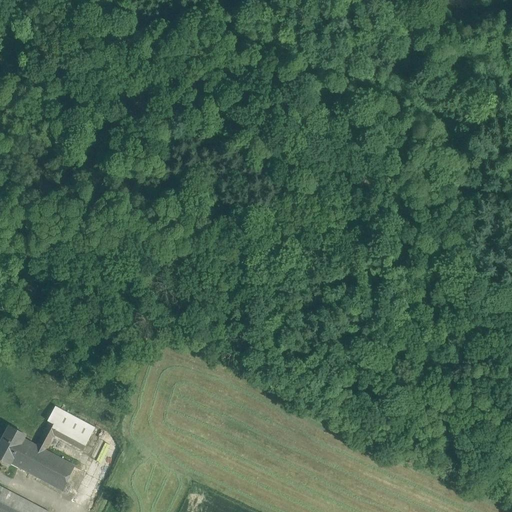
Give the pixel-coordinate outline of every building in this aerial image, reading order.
[(50,422),(37,445),(38,445),(46,450),(54,434),(83,450),(95,427),(56,406),(48,420),(50,422)] [(11,463),(24,438),(26,434),(9,426),(0,442),(0,457),(10,463),(11,463)] [(24,438),(11,463),(25,470),(38,445),(37,445),(24,438)] [(46,450),(38,445),(25,470),(62,490),(75,465),(46,450)] [(20,511),(27,500),(0,485),(0,501),(19,511),(20,511)] [(49,511),(27,500),(20,511),(49,511)] [(19,511),(0,501),(0,511),(19,511)]
